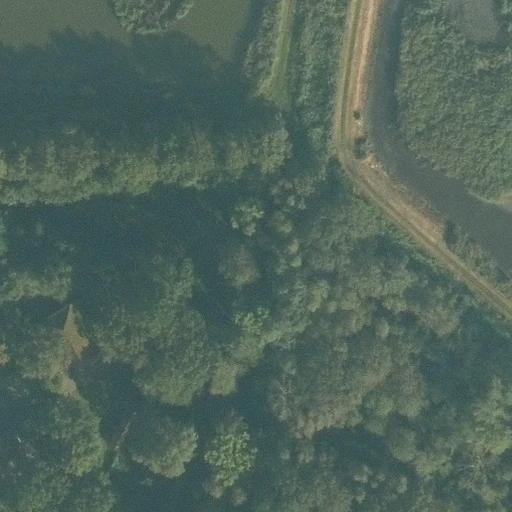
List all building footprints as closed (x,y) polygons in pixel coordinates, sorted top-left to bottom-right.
[(30,279),(12,283),(15,297),(53,289),(52,284),(32,288),(30,279)] [(77,299),(33,323),(65,376),(107,349),(77,299)] [(142,337),(124,351),(133,361),(151,347),(142,337)] [(5,375),(13,402),(34,396),(27,370),(5,375)] [(0,430),(12,423),(15,421),(0,397),(0,430)] [(128,402),(106,445),(117,450),(139,407),(128,402)] [(0,460),(25,445),(12,423),(0,430),(0,460)]
